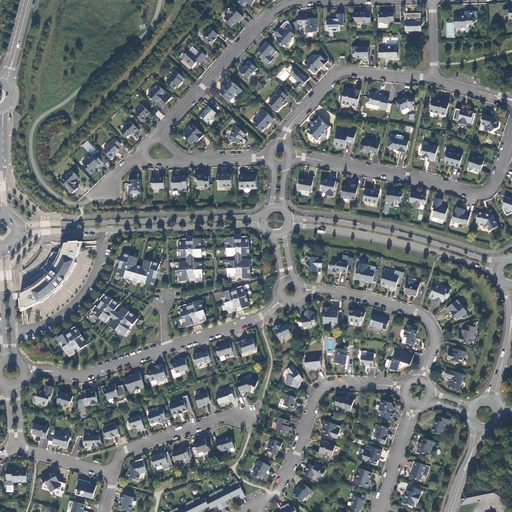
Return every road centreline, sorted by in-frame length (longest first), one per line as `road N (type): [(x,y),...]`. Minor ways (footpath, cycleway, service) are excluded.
road 1 (residential): [(281,300),(250,321),(79,375),(26,371)]
road 2 (residential): [(291,154),(485,193),(511,131)]
road 3 (tertiary): [(259,216),(22,224)]
road 4 (residential): [(403,385),(323,387),(276,492),(255,504)]
road 5 (tertiary): [(497,261),(291,217)]
road 6 (tertiary): [(290,225),(398,242),(493,272)]
road 7 (residential): [(300,0),(267,15),(159,134)]
road 8 (residential): [(423,378),(434,341),(416,313),(326,290),(300,292)]
road 9 (residential): [(282,143),(337,72),(432,79)]
road 10 (residential): [(13,332),(49,322),(82,295),(110,229)]
road 11 (tertiary): [(110,229),(259,224)]
road 12 (residential): [(114,473),(123,450),(242,418)]
